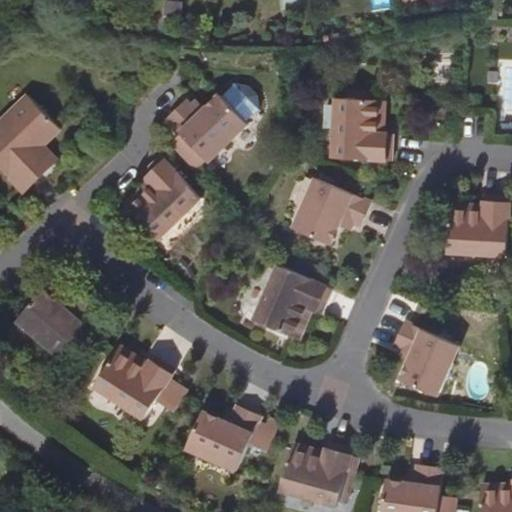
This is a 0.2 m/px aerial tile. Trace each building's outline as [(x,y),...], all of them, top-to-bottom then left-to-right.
[(232,96),(227,100),(218,109),(213,103),(199,89),(170,117),(208,156),(251,116),(232,96)] [(0,163),(24,189),(52,162),(38,148),(46,141),(63,125),(31,92),(0,121),(0,163)] [(221,95),(213,103),(218,109),(227,100),(221,95)] [(395,132),(386,132),(379,132),(381,101),(339,99),(335,157),(393,160),(395,132)] [(143,175),(150,182),(154,186),(131,208),(159,238),(203,197),(164,156),(143,175)] [(344,217),(356,222),(362,224),(373,199),(320,176),(297,227),(333,243),(342,223),(344,217)] [(483,196),(483,205),(483,211),(451,209),(449,252),(508,255),(511,197),(483,196)] [(353,228),(356,222),(344,217),(342,223),(353,228)] [(308,306),(314,309),(322,312),(333,286),(281,264),(257,318),(295,336),(308,306)] [(78,291),(74,296),(66,305),(59,299),(44,286),(18,317),(61,353),(99,308),(78,291)] [(301,338),(314,309),(308,306),(295,336),(301,338)] [(396,344),(418,351),(405,380),(444,395),(465,340),(407,317),(396,344)] [(144,367),(118,349),(94,383),(142,417),(175,371),(153,355),(147,362),(144,367)] [(236,401),(233,408),(228,420),(220,417),(201,408),(186,445),(237,468),(260,413),(236,401)] [(294,439),(292,446),(324,455),(326,448),(294,439)] [(324,455),(292,446),(281,486),(340,503),(341,499),(346,480),(353,482),(360,455),(353,453),(355,447),(328,440),(326,448),(324,455)] [(420,462),(419,469),(418,480),(410,479),(389,477),(384,511),(441,511),(447,466),(420,462)] [(511,489),(480,489),(481,511),(511,511),(511,473),(511,474),(511,483),(511,489)] [(348,501),(353,482),(346,480),(341,499),(348,501)]
